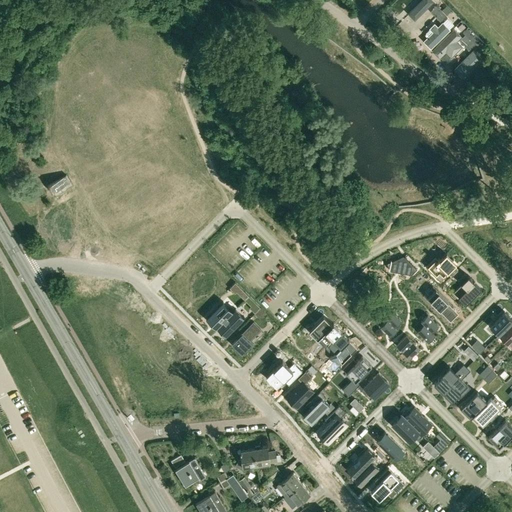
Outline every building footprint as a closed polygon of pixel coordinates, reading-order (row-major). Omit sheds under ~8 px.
[(414,21),(434,0),(433,0),(424,0),(409,16),(414,21)] [(430,11),(435,17),(442,10),(448,5),(442,0),(437,5),(430,11)] [(435,17),(440,22),(447,15),(452,10),(448,5),(442,10),(435,17)] [(395,13),(390,8),(385,13),(390,18),(395,13)] [(442,22),(438,26),(434,22),(429,27),(432,31),(424,39),(432,46),(449,28),(442,22)] [(468,26),(463,32),(465,34),(470,39),(476,33),(468,26)] [(450,56),(461,45),(457,40),(461,36),(455,29),(435,49),(441,56),(445,51),(450,56)] [(476,33),(470,39),(475,44),(481,39),(476,33)] [(464,35),(459,40),(460,41),(464,45),(469,50),(475,44),(470,39),(465,34),(464,35)] [(485,56),(485,55),(491,50),(489,48),(485,45),(480,51),(485,56)] [(482,58),(472,48),(456,66),(466,75),(482,58)] [(71,182),(67,175),(48,185),(52,193),(71,182)] [(428,266),(428,267),(432,271),(440,279),(443,276),(447,272),(451,276),(453,274),(457,269),(458,268),(454,265),(457,263),(451,258),(452,257),(447,252),(440,259),(439,259),(437,261),(435,259),(428,266)] [(400,257),(387,263),(390,271),(397,272),(401,268),(412,274),(415,271),(400,257)] [(457,269),(453,274),(458,279),(463,274),(462,274),(460,272),(457,269)] [(463,274),(458,279),(463,284),(467,288),(458,297),(466,304),(481,289),(475,282),(468,275),(465,272),(463,274)] [(236,282),(229,288),(235,294),(241,288),(236,282)] [(436,289),(428,297),(446,315),(454,307),(436,289)] [(367,293),(356,304),(363,311),(366,308),(374,300),(367,293)] [(374,300),(366,308),(373,315),(384,304),(377,297),(374,300)] [(251,306),(249,307),(255,313),(261,307),(256,303),(255,301),(251,306)] [(220,303),(204,319),(214,329),(215,328),(230,312),(220,303)] [(261,307),(255,313),(260,318),(266,312),(261,307)] [(107,313),(89,323),(145,419),(161,416),(190,399),(141,315),(134,308),(107,313)] [(230,312),(215,328),(223,336),(241,318),(232,310),(230,312)] [(392,310),(385,317),(387,319),(395,327),(402,320),(392,310)] [(511,318),(504,311),(490,325),(499,334),(511,321),(511,318)] [(428,314),(421,321),(424,324),(432,332),(439,325),(428,314)] [(324,316),(309,331),(318,339),(332,324),(324,316)] [(387,319),(381,326),(390,336),(397,329),(395,327),(387,319)] [(511,321),(499,334),(508,343),(509,342),(511,338),(511,321)] [(253,323),(232,344),(242,354),(252,344),(249,342),(260,330),(253,323)] [(332,324),(318,339),(325,347),(340,332),(342,330),(334,323),(332,324)] [(424,324),(417,331),(428,342),(435,335),(432,332),(424,324)] [(340,332),(325,347),(333,354),(349,338),(342,330),(340,332)] [(406,334),(396,344),(403,351),(413,341),(406,334)] [(333,354),(329,358),(342,362),(347,356),(349,350),(352,351),(357,346),(349,338),(333,354)] [(477,340),(471,345),(480,353),(485,348),(477,340)] [(413,341),(403,351),(410,358),(420,348),(413,341)] [(474,351),(470,356),(474,360),(478,355),(474,351)] [(353,379),(343,389),(349,395),(358,386),(365,378),(362,375),(372,365),(363,356),(353,366),(349,362),(343,368),(353,379)] [(272,366),(262,376),(273,386),(280,379),(285,384),(298,370),(289,362),(284,366),(277,358),(271,364),(272,366)] [(311,365),(308,368),(314,374),(317,370),(311,365)] [(488,365),(484,369),(488,373),(492,369),(488,365)] [(450,366),(434,382),(443,391),(463,371),(459,367),(455,372),(450,366)] [(492,369),(488,373),(493,378),(497,374),(492,369)] [(302,381),(286,397),(297,407),(313,391),(305,383),(312,377),(305,370),(299,377),(302,381)] [(463,371),(443,391),(452,399),(457,394),(460,397),(471,387),(462,378),(466,374),(463,371)] [(365,378),(358,386),(366,394),(370,390),(375,395),(389,382),(379,372),(370,381),(366,378),(365,378)] [(314,405),(303,415),(312,423),(330,405),(324,399),(326,397),(320,391),(310,401),(314,405)] [(476,393),(459,410),(469,420),(486,403),(476,393)] [(359,402),(355,407),(359,411),(364,407),(359,402)] [(486,403),(469,420),(478,429),(488,419),(489,420),(490,418),(491,419),(495,416),(493,413),(494,412),(486,403)] [(329,422),(319,433),(327,441),(328,442),(347,423),(341,417),(346,411),(339,405),(325,419),(329,422)] [(415,406),(405,416),(422,432),(432,422),(415,406)] [(402,413),(392,422),(410,439),(415,434),(419,438),(423,434),(422,432),(405,416),(402,413)] [(511,424),(504,417),(487,434),(497,444),(511,428),(511,424)] [(385,431),(376,439),(396,459),(405,450),(385,431)] [(443,435),(433,446),(435,447),(436,449),(439,452),(450,442),(443,435)] [(268,446),(254,449),(257,465),(257,468),(269,466),(269,462),(275,461),(274,455),(276,455),(275,450),(268,451),(268,446)] [(435,447),(430,453),(431,455),(434,457),(439,452),(436,449),(435,447)] [(243,467),(257,465),(254,449),(241,451),(242,456),(235,465),(242,469),(243,467)] [(369,449),(349,470),(357,477),(373,461),(377,457),(369,449)] [(190,460),(186,463),(182,458),(172,463),(186,484),(199,476),(201,478),(206,475),(195,456),(189,460),(190,460)] [(357,477),(355,479),(362,487),(380,469),(373,461),(357,477)] [(280,471),(276,467),(266,475),(270,480),(280,471)] [(220,482),(228,477),(225,471),(217,476),(220,481),(220,482)] [(302,483),(293,472),(276,485),(285,496),(286,495),(302,483)] [(372,489),(367,495),(375,503),(388,490),(393,496),(400,489),(384,472),(370,487),(372,489)] [(220,482),(221,483),(224,487),(230,483),(242,500),(248,495),(233,474),(220,482)] [(239,481),(250,496),(256,492),(244,477),(239,481)] [(310,493),(302,483),(286,495),(295,506),(310,493)] [(266,484),(257,492),(262,497),(271,489),(266,484)] [(202,511),(216,511),(220,510),(220,511),(221,511),(226,509),(215,490),(210,493),(210,494),(196,502),(202,511)] [(252,500),(245,505),(249,510),(255,506),(252,500)]
